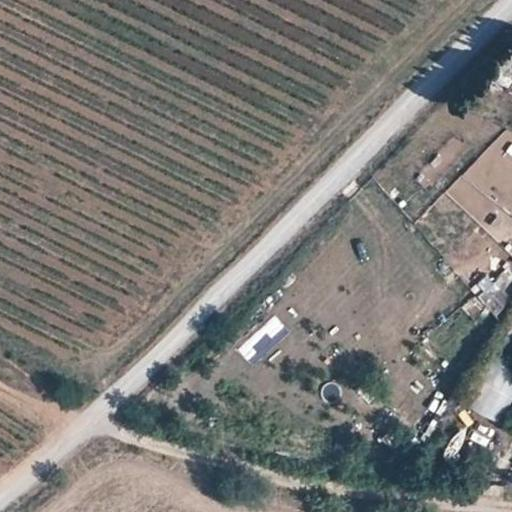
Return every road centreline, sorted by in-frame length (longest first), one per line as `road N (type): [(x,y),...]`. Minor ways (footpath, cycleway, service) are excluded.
road 1 (unclassified): [(0,499),(101,411),(503,0)]
road 2 (track): [(101,411),(269,466),(402,490),(511,498)]
